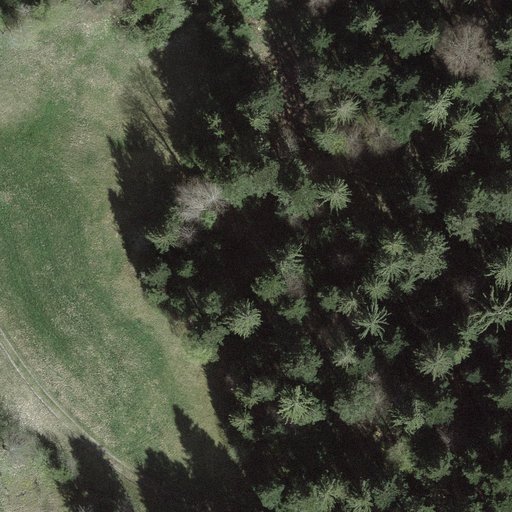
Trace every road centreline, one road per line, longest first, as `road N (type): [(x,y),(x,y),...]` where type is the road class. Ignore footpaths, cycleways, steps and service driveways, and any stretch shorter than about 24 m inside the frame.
road 1 (track): [(511,173),(451,150),(279,39)]
road 2 (track): [(154,511),(0,329)]
